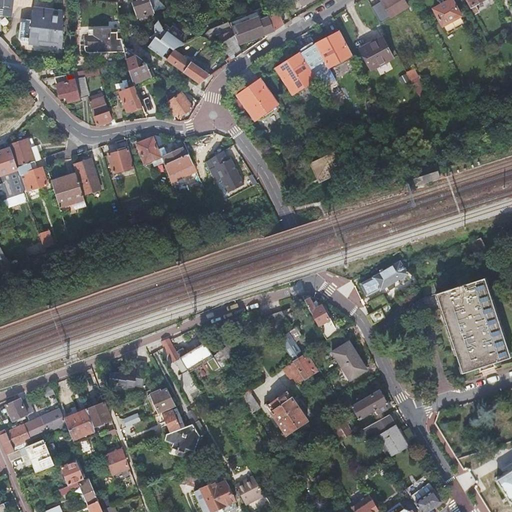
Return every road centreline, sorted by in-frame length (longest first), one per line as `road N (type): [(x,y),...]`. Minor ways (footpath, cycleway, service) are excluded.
road 1 (residential): [(0,48),(87,137),(190,129),(213,115)]
road 2 (residential): [(312,281),(92,362)]
road 3 (residential): [(213,115),(267,175),(312,281)]
road 4 (residential): [(213,115),(220,81),(341,0)]
road 5 (residential): [(312,281),(356,315),(409,411)]
road 6 (unclassified): [(150,511),(92,362)]
